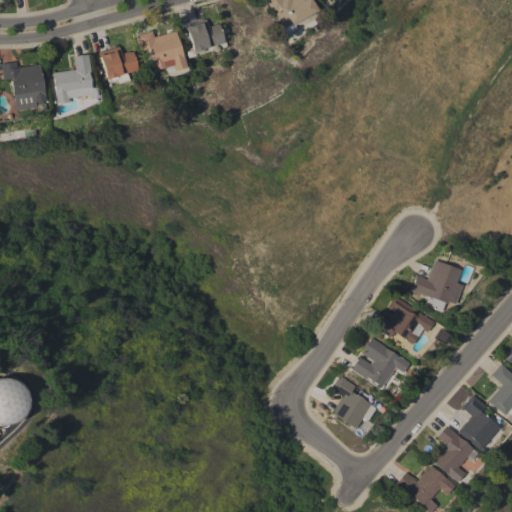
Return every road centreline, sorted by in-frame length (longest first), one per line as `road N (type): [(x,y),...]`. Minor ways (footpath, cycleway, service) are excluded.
road 1 (residential): [(362,479),(285,407),(413,236)]
road 2 (residential): [(345,500),(511,311)]
road 3 (residential): [(0,30),(37,29),(149,0)]
